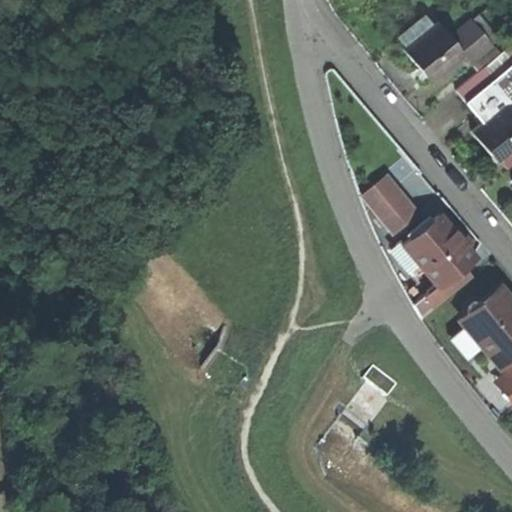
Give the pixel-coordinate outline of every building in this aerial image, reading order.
[(447,37),(460,53),(468,63),(490,45),(469,19),(447,37)] [(428,80),(460,53),(447,37),(435,22),(402,48),(428,80)] [(480,121),(469,131),(496,162),(511,148),(511,60),(491,79),(464,101),(480,121)] [(454,90),(464,101),(491,79),(481,68),(454,90)] [(437,215),(402,244),(437,285),(459,267),(472,256),(437,215)] [(468,278),(459,267),(437,285),(447,296),(468,278)] [(447,296),(437,285),(425,295),(434,307),(447,296)] [(467,308),(468,315),(461,321),(500,366),(511,355),(511,303),(499,288),(482,303),(474,301),(467,308)] [(511,367),(501,377),(511,389),(511,367)]
